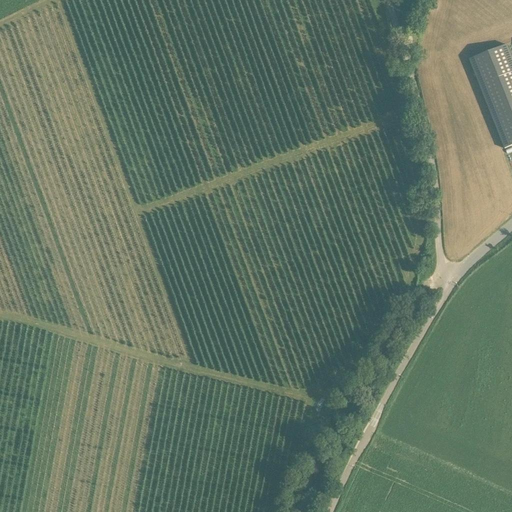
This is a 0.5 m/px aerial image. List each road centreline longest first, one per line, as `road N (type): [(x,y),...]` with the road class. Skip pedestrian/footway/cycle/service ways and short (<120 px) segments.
road 1 (residential): [(387,0),(423,122),(448,288)]
road 2 (unclassified): [(328,511),(448,288)]
